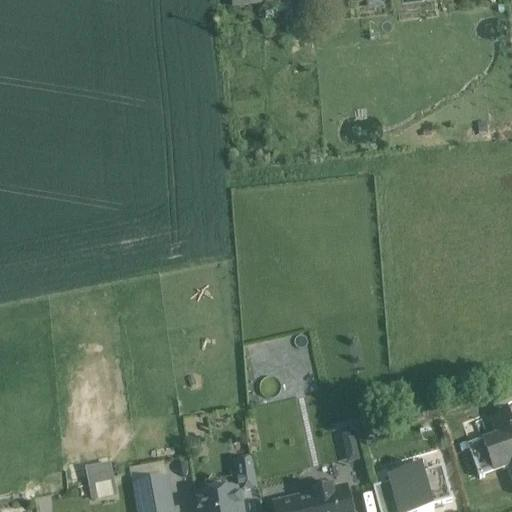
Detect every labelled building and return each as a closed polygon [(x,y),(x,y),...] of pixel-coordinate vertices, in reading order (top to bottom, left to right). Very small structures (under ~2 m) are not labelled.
[(296,0),(281,0),(283,17),(298,16),(296,0)] [(511,392),(494,400),(498,411),(511,405),(511,392)] [(511,416),(491,424),(495,437),(467,447),(478,480),(507,470),(511,483),(511,416)] [(354,434),(341,437),(348,466),(361,463),(354,434)] [(257,489),(250,460),(235,463),(238,484),(243,490),(244,491),(257,489)] [(385,486),(374,489),(379,511),(438,511),(437,506),(451,502),(442,471),(428,475),(425,464),(382,476),(385,486)] [(84,470),(91,503),(116,498),(110,465),(84,470)] [(171,511),(166,480),(133,486),(137,511),(171,511)] [(324,484),(314,486),(311,491),(313,498),(274,507),(274,511),(350,511),(345,492),(331,494),(329,487),(324,484)] [(241,511),(239,491),(194,497),(196,511),(241,511)]
